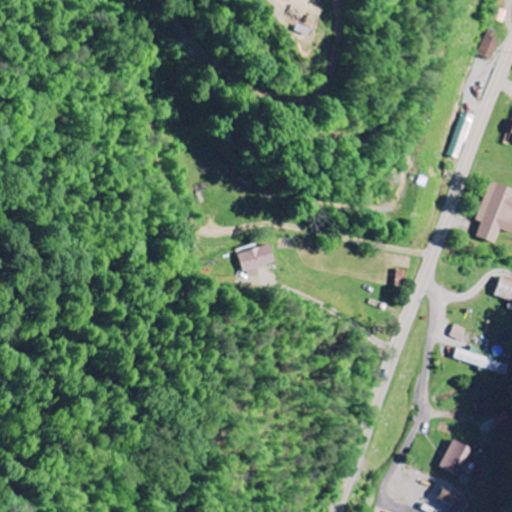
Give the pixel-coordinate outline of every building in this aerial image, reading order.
[(509,12),(493,10),(492,21),(508,23),(509,12)] [(504,40),(487,34),(479,55),(496,61),(504,40)] [(463,161),(478,117),(466,113),(450,157),(463,161)] [(479,222),(483,223),(478,239),(497,245),(501,231),(511,234),(511,189),(491,183),(479,222)] [(278,265),(272,246),(240,256),(245,274),(278,265)] [(497,298),(511,302),(511,280),(503,278),(497,298)] [(451,339),(463,344),(468,331),(456,326),(451,339)] [(459,350),(456,363),(506,375),(508,365),(478,358),(480,350),(473,348),(472,353),(459,350)] [(475,450),(453,442),(443,470),(465,478),(475,450)] [(454,507),(451,511),(463,511),(469,500),(446,490),(441,502),(454,507)]
